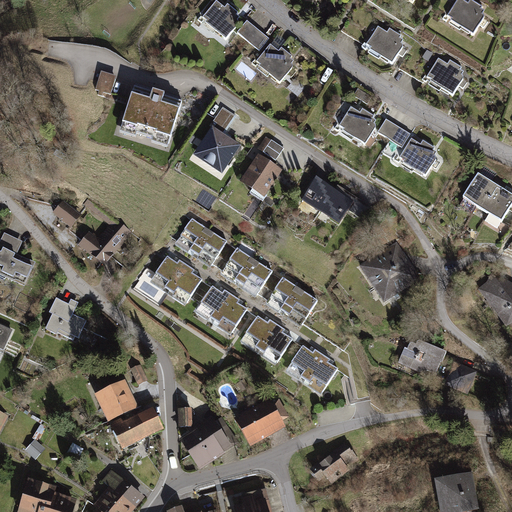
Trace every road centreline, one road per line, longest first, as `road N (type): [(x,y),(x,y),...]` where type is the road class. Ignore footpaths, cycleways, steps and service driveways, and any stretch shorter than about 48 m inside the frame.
road 1 (residential): [(511,383),(442,316),(442,274),(402,208),(195,77),(126,74),(79,58)]
road 2 (residential): [(174,483),(164,359),(83,289),(0,195)]
road 3 (residential): [(266,0),(392,92),(511,154)]
road 4 (residential): [(273,454),(352,425),(429,410),(491,415),(511,400)]
